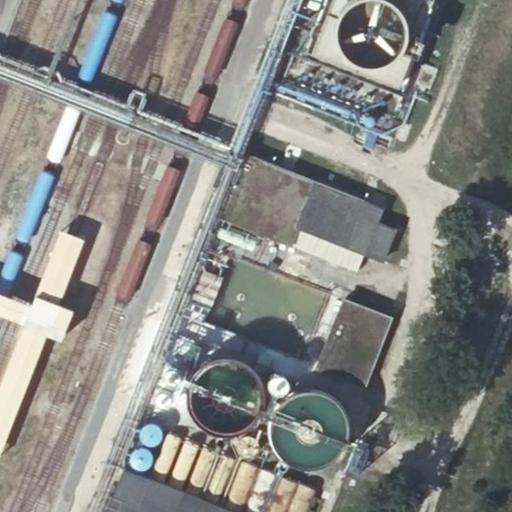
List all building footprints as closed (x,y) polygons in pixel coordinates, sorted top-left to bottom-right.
[(338,0),(314,63),(413,100),(452,0),(338,0)] [(221,222),(354,276),(361,262),(379,271),(392,241),(374,234),(379,217),(248,160),(221,222)] [(68,264),(77,246),(65,240),(56,258),(68,264)] [(318,374),(363,393),(388,325),(344,308),(318,374)] [(156,380),(180,388),(188,367),(196,371),(204,349),(173,338),(156,380)] [(265,404),(265,401),(265,397),(264,394),(263,390),(262,386),(259,381),(254,375),(251,372),(248,370),(244,368),(241,367),(238,366),(234,365),(230,365),(227,365),(222,365),(218,366),(213,369),(207,372),(202,377),(200,379),(198,383),(195,387),(194,391),(193,395),(193,398),(193,404),(193,406),(195,413),(198,419),(201,425),(203,427),(207,430),(209,432),(213,434),(217,435),(223,437),(225,437),(230,437),(235,437),(239,436),(244,434),(250,430),(254,427),(258,423),(260,419),(262,416),(263,412),(264,409),(265,404)] [(156,405),(173,411),(178,394),(163,388),(156,405)] [(350,438),(350,433),(350,428),(349,425),(348,421),(346,417),(343,411),(339,406),(335,403),(331,401),(327,399),(324,398),(319,397),(313,396),(307,397),(302,398),(299,399),(296,400),(292,404),(288,406),(286,408),(282,414),(279,419),(278,423),(277,427),(277,433),(277,439),(278,443),(279,447),(281,451),(284,455),(286,458),(290,462),(294,464),(298,467),(302,468),(306,469),(311,470),(316,470),(319,469),(323,469),(327,467),(329,467),(334,464),(338,461),(342,457),(344,454),(346,451),(347,447),(349,442),(350,438)] [(219,511),(127,474),(112,511),(219,511)]
